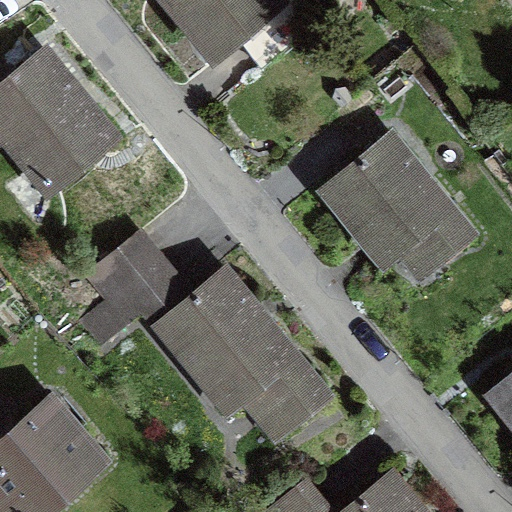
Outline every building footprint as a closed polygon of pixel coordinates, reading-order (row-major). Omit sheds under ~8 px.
[(171,0),(217,56),(239,38),(260,65),(312,23),(293,0),(281,0),(280,1),(278,0),(171,0)] [(43,48),(0,83),(0,127),(50,188),(115,135),(43,48)] [(472,233),(389,133),(324,186),(388,263),(418,238),(437,261),(472,233)] [(89,272),(110,296),(159,255),(139,231),(89,272)] [(178,277),(159,255),(110,296),(83,319),(102,341),(178,277)] [(327,393),(224,267),(158,321),(231,409),(261,385),(292,422),(327,393)] [(511,372),(491,389),(511,414),(511,372)] [(0,502),(4,499),(15,511),(44,511),(104,460),(48,397),(0,438),(0,502)] [(340,511),(424,511),(391,471),(340,511)] [(304,478),(263,511),(324,511),(329,508),(304,478)]
